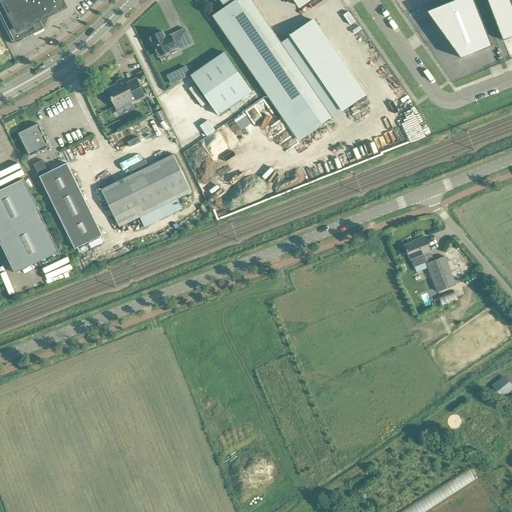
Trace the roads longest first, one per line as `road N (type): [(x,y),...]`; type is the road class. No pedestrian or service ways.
road 1 (tertiary): [(427,191),(0,358)]
road 2 (unknown): [(276,0),(290,13),(324,5),(378,90),(379,108),(332,139),(238,170)]
road 3 (tertiary): [(0,95),(81,46),(128,0)]
road 4 (unclassified): [(511,294),(427,191)]
road 5 (residential): [(445,100),(370,0)]
